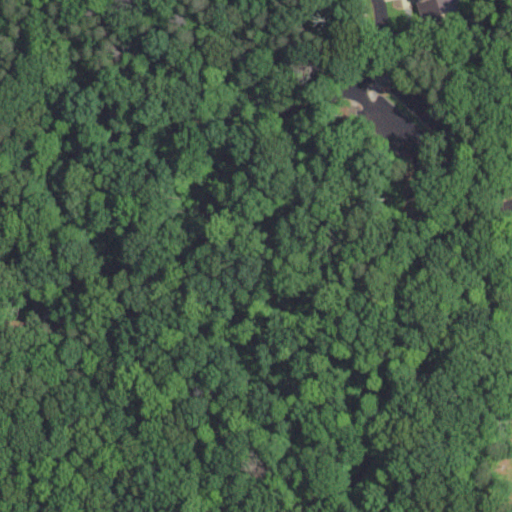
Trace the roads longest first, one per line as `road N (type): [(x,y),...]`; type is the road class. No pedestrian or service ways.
road 1 (residential): [(351,89),(278,117),(160,122),(138,128),(103,156),(79,207),(80,350),(56,511),(325,511),(354,487),(387,436),(421,267),(463,223),(511,206)]
road 2 (residential): [(41,325),(50,316),(0,116)]
